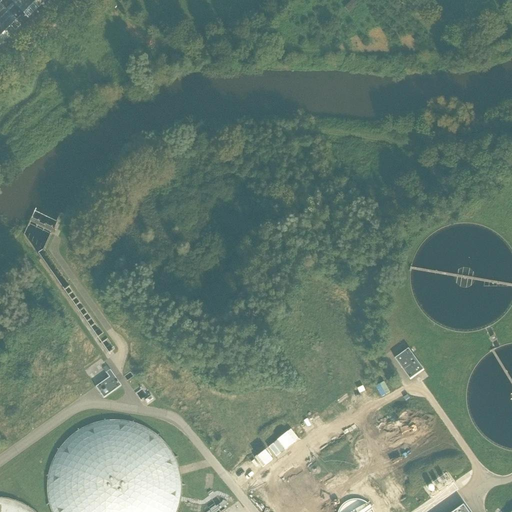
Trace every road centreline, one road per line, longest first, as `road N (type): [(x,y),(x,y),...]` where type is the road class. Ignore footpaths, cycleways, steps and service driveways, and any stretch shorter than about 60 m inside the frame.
road 1 (track): [(123,0),(196,65),(461,61),(511,42)]
road 2 (track): [(226,479),(298,456),(362,409),(358,359),(312,304)]
road 3 (unknown): [(136,410),(122,351),(59,248)]
